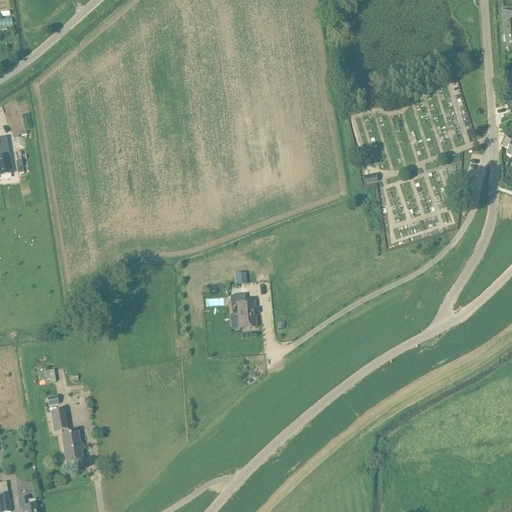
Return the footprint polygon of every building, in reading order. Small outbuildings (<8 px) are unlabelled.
[(511,8),(511,0),(502,0),(502,6),(511,8)] [(507,50),(511,48),(511,10),(503,11),(507,50)] [(511,157),(511,141),(505,139),(501,147),(509,151),(507,155),(511,157)] [(0,175),(11,173),(11,171),(9,156),(0,157),(0,175)] [(365,185),(379,183),(377,175),(364,177),(365,185)] [(244,296),(230,297),(231,305),(237,305),(239,330),(256,329),(254,303),(245,304),(244,296)] [(54,371),(42,373),(44,385),(55,383),(54,371)] [(55,397),(45,400),(48,409),(57,406),(55,397)] [(50,413),(50,416),(53,434),(61,432),(62,436),(61,436),(66,464),(82,461),(80,448),(83,448),(82,443),(79,444),(78,434),(68,435),(68,431),(65,410),(50,413)] [(0,511),(10,511),(9,495),(8,495),(6,483),(0,483),(0,511)] [(22,511),(37,511),(36,507),(35,501),(29,502),(28,499),(18,500),(20,510),(22,509),(22,511)]
